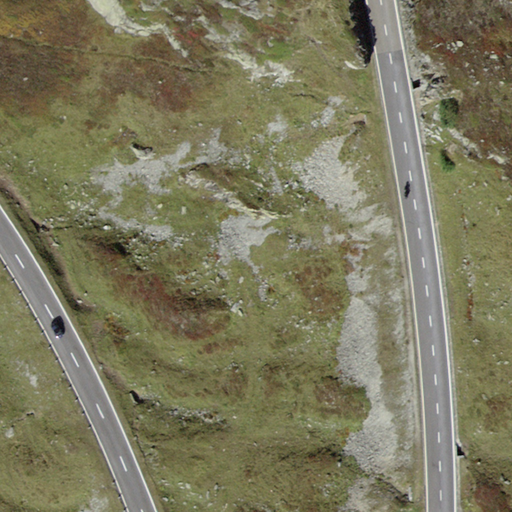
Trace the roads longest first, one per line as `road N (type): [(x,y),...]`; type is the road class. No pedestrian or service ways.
road 1 (primary): [(380,0),(423,259),(440,511)]
road 2 (primary): [(139,511),(79,369),(0,230)]
